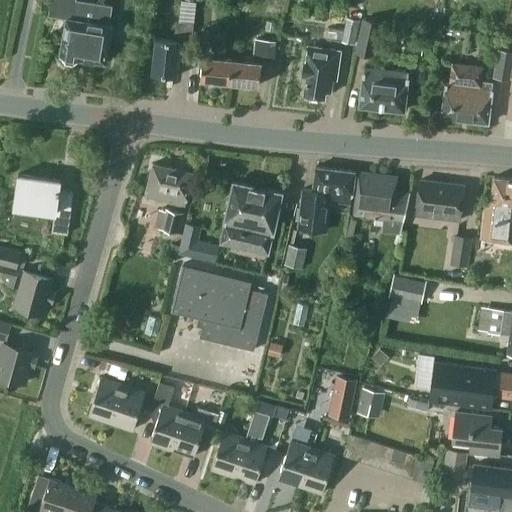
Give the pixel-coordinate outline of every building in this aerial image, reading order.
[(109,24),(112,5),(83,0),(50,0),(49,9),(67,12),(60,54),(66,60),(73,62),(80,57),(106,61),(112,24),(109,24)] [(355,42),(359,20),(346,17),(341,40),(355,42)] [(381,22),(362,17),(354,53),(372,57),(381,22)] [(191,47),(193,22),(176,20),(174,40),(155,37),(151,72),(177,75),(180,46),(191,47)] [(200,78),(230,81),(232,59),(223,58),(226,35),(224,35),(225,28),(216,27),(215,34),(214,34),(211,57),(203,56),(200,78)] [(244,82),(259,84),(262,58),(273,59),(275,40),(256,38),(253,61),(232,59),(230,81),(230,85),(243,86),(244,82)] [(336,78),(340,50),(308,45),(306,60),(305,60),(303,73),(307,73),(304,92),(307,92),(310,97),(318,99),(322,94),(324,95),(326,86),(331,86),(333,77),(336,78)] [(511,48),(501,46),(497,75),(508,76),(511,53),(511,48)] [(488,122),(492,87),(493,81),(482,80),(483,66),(452,62),(450,82),(445,81),(441,116),(488,122)] [(404,110),(408,72),(364,66),(359,104),(404,110)] [(185,205),(193,172),(153,162),(145,196),(163,200),(185,205)] [(352,194),(355,170),(315,165),(313,189),(304,188),(300,224),(323,227),(326,200),(351,202),(352,194)] [(354,212),(383,216),(382,230),(401,232),(409,192),(395,190),(397,176),(359,171),(354,212)] [(67,233),(73,192),(60,190),(61,179),(18,173),(13,204),(55,210),(52,231),(67,233)] [(511,177),(494,176),(491,201),(485,200),(481,238),(511,242),(511,177)] [(464,184),(420,179),(416,214),(459,219),(464,184)] [(273,232),(282,191),(233,180),(224,222),(225,222),(221,241),(268,252),(272,232),(273,232)] [(179,232),(184,212),(165,208),(165,210),(158,208),(154,227),(179,232)] [(455,234),(450,263),(468,266),(472,237),(455,234)] [(219,245),(192,239),(188,255),(216,261),(219,245)] [(16,268),(20,250),(0,244),(0,274),(2,275),(5,265),(16,268)] [(285,263),(302,267),(306,247),(289,244),(285,263)] [(254,349),(268,292),(249,287),(252,279),(183,262),(172,309),(204,317),(199,335),(254,349)] [(43,312),(47,301),(52,302),(55,291),(50,290),(53,278),(24,270),(24,271),(19,270),(12,273),(10,279),(13,285),(19,287),(15,305),(43,312)] [(289,275),(283,273),(280,288),(285,289),(289,275)] [(389,294),(421,302),(426,281),(393,274),(389,294)] [(500,334),(500,332),(510,334),(508,353),(511,353),(511,309),(504,308),(504,309),(481,305),(478,328),(488,329),(487,332),(500,334)] [(0,337),(6,339),(11,322),(0,318),(0,337)] [(283,343),(271,340),(268,353),(280,356),(283,343)] [(4,342),(0,354),(0,375),(24,382),(33,350),(4,342)] [(418,352),(417,356),(414,385),(430,387),(433,359),(434,354),(418,352)] [(429,399),(477,406),(492,408),(494,394),(511,396),(511,372),(496,370),(497,368),(433,359),(429,399)] [(337,375),(329,412),(349,416),(357,379),(337,375)] [(88,414),(110,421),(123,383),(101,376),(88,414)] [(150,440),(172,448),(184,410),(168,404),(174,385),(159,380),(149,411),(158,414),(150,440)] [(145,391),(123,383),(110,421),(132,429),(145,391)] [(385,391),(363,385),(357,411),(380,416),(385,391)] [(401,403),(426,411),(429,402),(403,395),(401,403)] [(245,437),(233,475),(255,482),(268,444),(257,441),(259,435),(262,436),(269,413),(285,419),(289,409),(258,399),(245,437)] [(195,414),(184,410),(172,448),(194,455),(203,428),(212,432),(219,413),(198,406),(195,414)] [(471,440),(470,449),(470,450),(499,453),(502,427),(490,426),(491,415),(456,411),(455,416),(452,438),(471,440)] [(211,467),(233,475),(245,437),(223,429),(211,467)] [(353,458),(360,436),(350,433),(343,454),(353,458)] [(371,440),(360,436),(353,458),(364,461),(371,440)] [(278,477),(300,484),(312,446),(290,439),(278,477)] [(381,443),(371,440),(364,461),(374,465),(381,443)] [(385,468),(392,447),(381,443),(374,465),(385,468)] [(312,446),(300,484),(322,492),(335,454),(312,446)] [(402,450),(392,447),(385,468),(395,472),(402,450)] [(442,475),(463,478),(467,451),(446,448),(442,475)] [(413,454),(402,450),(395,472),(406,475),(413,454)] [(406,475),(416,479),(423,457),(413,454),(406,475)] [(423,457),(416,479),(427,482),(434,461),(423,457)] [(474,463),(468,504),(497,508),(498,508),(497,511),(511,511),(511,467),(477,463),(474,463)] [(47,511),(48,511),(49,511),(64,511),(73,485),(50,477),(46,487),(35,484),(28,505),(39,509),(37,511),(47,511)] [(73,485),(64,511),(89,511),(94,500),(95,500),(97,493),(73,485)] [(115,511),(117,508),(95,500),(94,500),(89,511),(115,511)]
